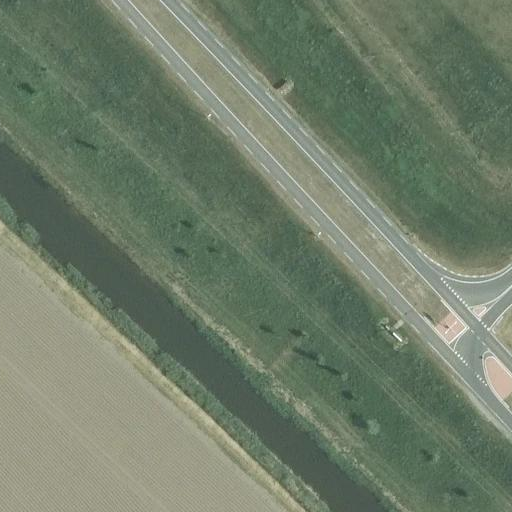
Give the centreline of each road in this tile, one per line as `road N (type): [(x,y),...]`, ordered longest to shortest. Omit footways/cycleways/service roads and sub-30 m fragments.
road 1 (secondary): [(123,0),(467,378)]
road 2 (secondary): [(447,296),(166,0)]
